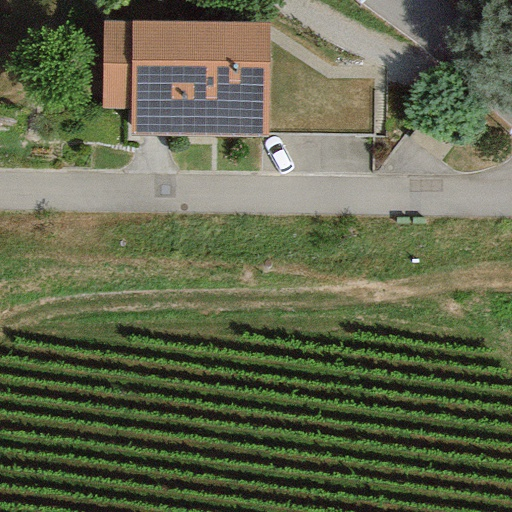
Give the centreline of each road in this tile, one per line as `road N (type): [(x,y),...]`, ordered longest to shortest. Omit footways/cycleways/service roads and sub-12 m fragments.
road 1 (residential): [(0,201),(511,225)]
road 2 (residential): [(395,0),(511,104)]
